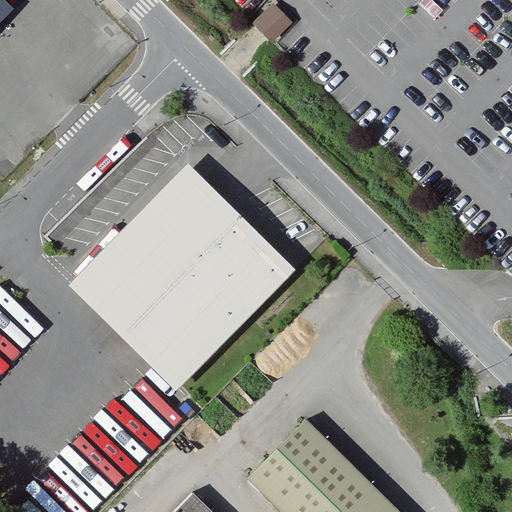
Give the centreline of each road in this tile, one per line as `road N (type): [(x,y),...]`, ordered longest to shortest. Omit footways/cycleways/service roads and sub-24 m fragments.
road 1 (unclassified): [(511,368),(186,47)]
road 2 (unclassified): [(186,47),(0,231)]
